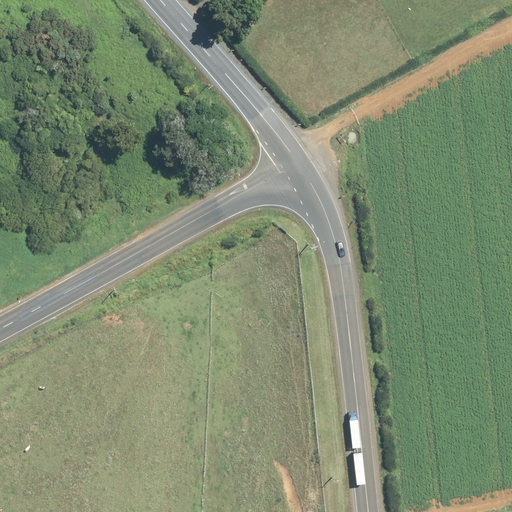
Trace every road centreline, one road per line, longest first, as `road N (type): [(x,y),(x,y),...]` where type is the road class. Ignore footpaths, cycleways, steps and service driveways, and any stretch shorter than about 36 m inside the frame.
road 1 (tertiary): [(365,511),(338,253),(298,162)]
road 2 (tertiary): [(298,162),(0,327)]
road 3 (track): [(511,27),(290,152)]
road 4 (tertiary): [(298,162),(160,0)]
